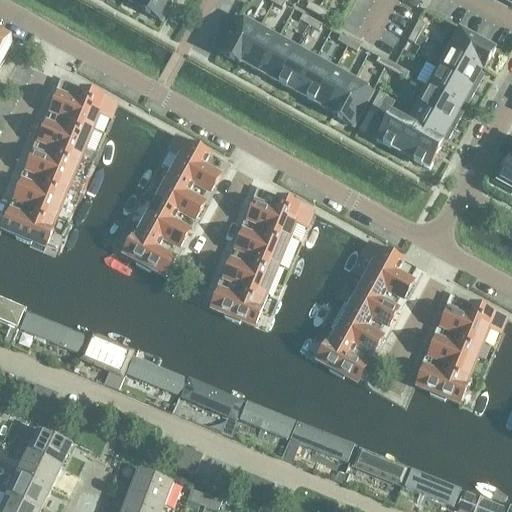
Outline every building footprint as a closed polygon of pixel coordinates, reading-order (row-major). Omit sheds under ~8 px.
[(123,0),(141,10),(146,0),(123,0)] [(146,0),(141,10),(140,12),(161,23),(173,0),(146,0)] [(280,0),(274,0),(272,4),(282,10),(286,3),(280,0)] [(306,11),(315,16),(319,10),(309,4),(306,11)] [(319,10),(315,16),(325,21),(328,15),(319,10)] [(299,22),(309,27),(312,21),(303,16),(299,22)] [(239,66),(240,64),(259,31),(238,19),(219,55),(239,66)] [(312,21),(309,27),(318,33),(322,26),(312,21)] [(418,23),(413,32),(419,36),(425,26),(418,23)] [(439,48),(448,52),(482,71),(483,72),(495,52),(451,27),(439,48)] [(240,64),(259,74),(277,41),(259,31),(240,64)] [(419,36),(413,32),(408,42),(414,45),(419,36)] [(337,43),(347,48),(350,42),(340,37),(337,43)] [(259,74),(277,85),(296,51),(277,41),(259,74)] [(350,42),(347,48),(356,54),(360,47),(350,42)] [(0,68),(10,49),(0,43),(0,68)] [(277,85),(296,95),(314,61),(296,51),(277,85)] [(448,52),(438,71),(475,91),(481,80),(478,78),(482,71),(448,52)] [(375,64),(385,70),(389,63),(379,58),(375,64)] [(296,95),(314,105),(333,72),(314,61),(296,95)] [(385,70),(395,75),(399,69),(389,63),(385,70)] [(399,69),(395,75),(405,81),(409,74),(399,69)] [(438,71),(428,89),(461,108),(465,100),(469,102),(475,91),(438,71)] [(314,105),(333,116),(352,82),(333,72),(314,105)] [(352,82),(333,116),(332,118),(353,129),(372,93),(352,82)] [(419,84),(409,104),(454,129),(460,118),(457,116),(461,108),(428,89),(419,84)] [(51,114),(68,121),(92,131),(98,115),(111,120),(117,106),(80,90),(75,103),(58,96),(51,114)] [(380,106),(385,97),(379,93),(374,103),(380,106)] [(375,116),(380,106),(374,103),(368,112),(375,116)] [(409,104),(399,122),(441,145),(444,138),(448,140),(454,129),(409,104)] [(370,125),(375,116),(368,112),(363,121),(370,125)] [(376,142),(429,171),(443,146),(441,145),(399,122),(390,117),(376,142)] [(38,143),(55,150),(80,161),(92,131),(68,121),(63,132),(46,125),(38,143)] [(370,125),(363,121),(358,132),(364,135),(370,125)] [(171,174),(194,186),(210,195),(220,178),(204,169),(210,157),(175,138),(168,152),(180,158),(171,174)] [(26,173),(43,180),(69,190),(80,161),(55,150),(51,161),(34,154),(26,173)] [(511,162),(510,162),(509,161),(505,169),(502,167),(493,183),(509,192),(511,190),(511,162)] [(156,201),(179,214),(195,223),(204,205),(188,196),(194,186),(171,174),(156,201)] [(14,202),(31,209),(57,219),(69,190),(43,180),(39,190),(22,183),(14,202)] [(247,223),(264,230),(288,240),(295,224),(308,229),(314,214),(277,199),(272,211),(255,204),(247,223)] [(141,229),(178,249),(179,250),(189,233),(173,224),(179,214),(156,201),(141,229)] [(57,219),(31,209),(27,220),(10,213),(2,231),(16,237),(15,240),(30,246),(31,243),(45,249),(57,219)] [(178,249),(141,229),(125,257),(136,263),(135,266),(149,273),(151,271),(164,278),(174,260),(172,259),(178,249)] [(235,252),(252,259),(276,269),(288,240),(264,230),(260,240),(243,233),(235,252)] [(370,264),(362,279),(387,293),(403,302),(413,284),(397,275),(403,264),(369,245),(361,258),(370,264)] [(223,281),(240,288),(264,298),(276,269),(252,259),(248,270),(231,263),(223,281)] [(362,279),(347,307),(372,320),(388,329),(398,312),(382,303),(387,293),(362,279)] [(264,298),(240,288),(236,299),(219,292),(211,310),(225,316),(224,319),(239,325),(240,322),(254,328),(262,309),(260,309),(264,298)] [(0,326),(17,334),(25,314),(0,302),(0,326)] [(440,329),(458,336),(481,346),(488,330),(501,335),(507,321),(470,306),(465,318),(448,311),(440,329)] [(347,307),(332,334),(357,348),(373,357),(382,339),(366,330),(372,320),(347,307)] [(29,316),(20,334),(34,340),(32,344),(76,362),(85,341),(29,316)] [(357,348),(332,334),(317,362),(330,370),(329,372),(343,380),(344,377),(357,385),(367,367),(351,358),(357,348)] [(428,359),(446,366),(469,375),(481,346),(458,336),(453,347),(436,340),(428,359)] [(125,362),(86,346),(80,361),(119,378),(125,362)] [(186,385),(131,363),(125,379),(178,403),(186,385)] [(469,375),(446,366),(441,376),(424,369),(416,388),(430,393),(429,396),(444,402),(445,400),(457,405),(469,375)] [(188,383),(180,402),(202,410),(198,417),(225,428),(227,423),(237,425),(245,406),(188,383)] [(27,406),(39,410),(47,391),(35,387),(27,406)] [(47,391),(39,410),(50,415),(58,396),(47,391)] [(245,409),(238,427),(243,429),(241,434),(281,451),(283,446),(287,447),(294,430),(245,409)] [(298,429),(290,448),(346,472),(347,470),(354,454),(298,429)] [(28,453),(61,469),(72,446),(38,431),(28,453)] [(172,466),(183,471),(191,452),(180,447),(172,466)] [(191,452),(183,471),(195,476),(203,457),(191,452)] [(61,469),(28,453),(17,475),(51,491),(61,469)] [(359,455),(350,473),(362,477),(361,481),(392,493),(394,489),(400,491),(405,474),(359,455)] [(129,496),(163,509),(173,484),(138,472),(129,496)] [(410,474),(404,492),(418,498),(415,507),(425,511),(437,511),(439,507),(452,511),(455,511),(462,494),(410,474)] [(7,496),(39,511),(40,511),(51,491),(17,475),(7,496)] [(243,496),(255,501),(263,482),(251,477),(243,496)] [(263,482),(255,501),(266,505),(274,487),(263,482)] [(202,508),(206,497),(191,491),(187,502),(202,508)] [(464,494),(457,511),(506,511),(507,511),(464,494)] [(0,510),(0,511),(39,511),(7,496),(0,510)] [(122,511),(162,511),(163,509),(129,496),(122,511)] [(213,511),(218,511),(222,503),(206,497),(202,508),(213,511)]
